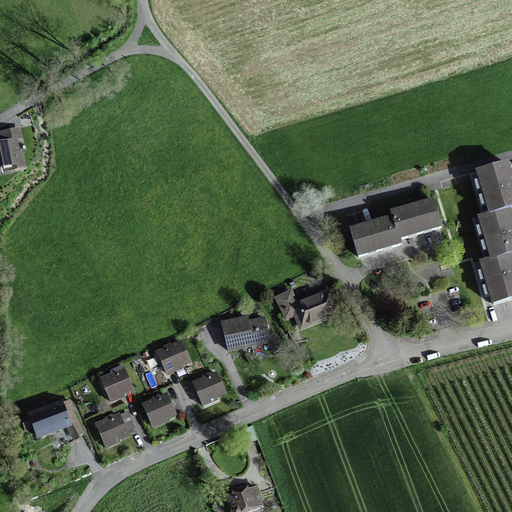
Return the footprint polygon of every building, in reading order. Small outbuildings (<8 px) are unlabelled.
[(20,140),(18,132),(3,135),(6,145),(0,145),(0,167),(10,166),(10,170),(21,167),(18,154),(17,155),(14,141),(20,140)] [(508,211),(511,210),(511,187),(506,166),(477,174),(489,216),(508,211)] [(398,242),(399,241),(440,229),(432,203),(390,215),(392,220),(398,242)] [(510,256),(511,255),(511,225),(508,211),(489,216),(479,219),(491,261),(509,256),(510,256)] [(358,259),(400,246),(399,241),(398,242),(392,220),(350,232),(358,259)] [(493,306),(511,300),(511,264),(510,256),(509,256),(491,261),(481,264),(493,306)] [(329,293),(296,306),(290,293),(275,300),(285,320),(295,315),(300,329),(338,314),(329,293)] [(243,320),(221,325),(228,352),(269,342),(264,320),(244,325),(243,320)] [(165,373),(166,372),(188,363),(180,344),(157,354),(165,373)] [(101,382),(109,400),(132,390),(124,372),(101,382)] [(216,376),(193,386),(201,404),(224,394),(216,376)] [(174,416),(166,397),(143,407),(151,425),(174,416)] [(36,438),(76,424),(68,403),(62,405),(61,404),(28,417),(36,438)] [(127,436),(119,417),(96,427),(103,446),(127,436)] [(245,445),(257,440),(252,427),(240,432),(245,445)] [(246,490),(242,491),(232,495),(232,496),(224,498),(229,511),(249,511),(253,511),(254,510),(260,508),(262,511),(254,488),(247,491),(246,490)]
